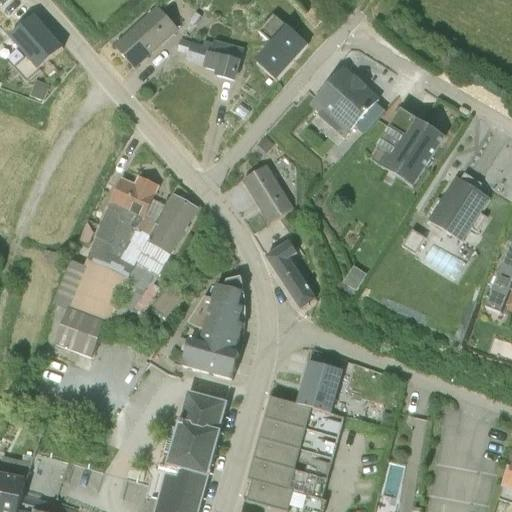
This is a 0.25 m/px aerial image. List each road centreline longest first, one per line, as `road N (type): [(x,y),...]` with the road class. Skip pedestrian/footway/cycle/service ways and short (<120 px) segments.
road 1 (residential): [(511,132),(339,35),(199,188)]
road 2 (unclassified): [(511,414),(304,332),(266,328)]
road 3 (residential): [(32,0),(199,188)]
road 4 (residential): [(266,328),(221,511)]
road 5 (residential): [(199,188),(235,229),(259,277),(266,328)]
